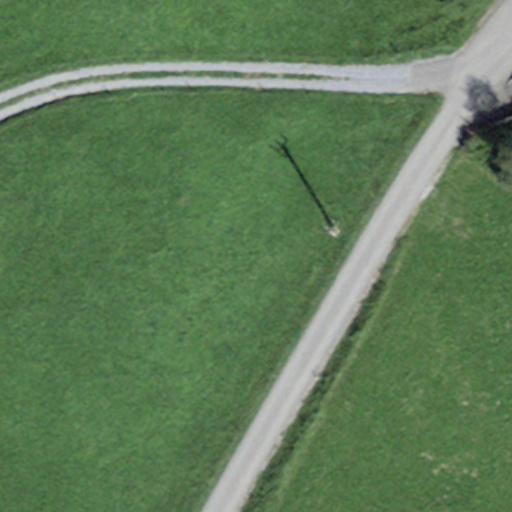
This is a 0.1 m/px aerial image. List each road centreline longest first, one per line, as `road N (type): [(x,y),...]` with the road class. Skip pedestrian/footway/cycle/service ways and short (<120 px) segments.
road 1 (residential): [(511,31),(221,511)]
road 2 (track): [(0,108),(124,78),(399,81),(483,71)]
